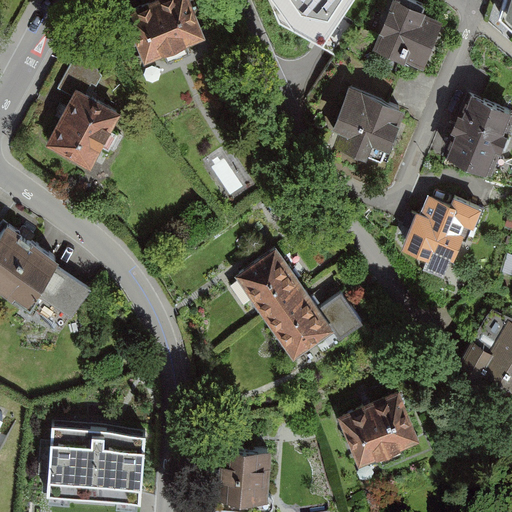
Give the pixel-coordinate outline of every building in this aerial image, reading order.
[(165,0),(113,20),(133,73),(197,48),(178,0),(165,0)] [(348,0),(274,0),(289,22),(321,38),(348,0)] [(437,18),(392,0),(386,0),(368,47),(418,66),(437,18)] [(511,0),(499,0),(494,17),(511,32),(511,0)] [(59,89),(73,96),(76,89),(87,94),(92,85),(98,88),(104,76),(74,60),(59,89)] [(403,108),(346,87),(325,143),(382,164),(403,108)] [(44,146),(90,171),(122,114),(87,94),(76,89),(73,96),(44,146)] [(505,109),(458,93),(436,155),(484,171),(505,109)] [(448,204),(424,195),(418,212),(408,211),(394,250),(445,268),(462,223),(470,226),(477,207),(451,197),(448,204)] [(34,307),(66,328),(88,295),(52,271),(55,267),(0,230),(0,298),(27,317),(34,307)] [(227,284),(286,367),(328,338),(269,255),(227,284)] [(348,290),(327,301),(336,318),(357,307),(348,290)] [(511,332),(504,327),(490,351),(477,343),(467,359),(511,385),(511,332)] [(332,423),(352,477),(415,454),(395,400),(332,423)] [(53,421),(48,502),(142,509),(145,430),(53,421)] [(265,501),(269,455),(215,451),(209,511),(270,511),(270,506),(265,501)]
